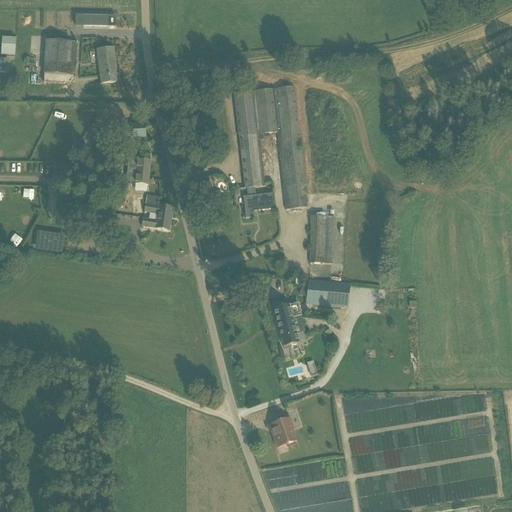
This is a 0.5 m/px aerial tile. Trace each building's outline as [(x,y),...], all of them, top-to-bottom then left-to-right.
[(84,16),(83,26),(105,26),(106,16),(84,16)] [(2,39),(1,43),(1,57),(15,58),(16,44),(16,39),(2,39)] [(44,83),(71,85),(75,77),(77,45),(76,43),(45,41),(43,74),(44,75),(44,83)] [(101,85),(116,83),(114,68),(116,68),(113,49),(97,51),(101,85)] [(253,213),(275,211),(274,196),(256,197),(255,188),(265,187),(260,141),(263,141),(263,135),(277,133),(286,211),(307,208),(294,88),(233,94),(236,120),(238,120),(245,190),(247,190),(247,198),(243,198),(245,220),(254,219),(253,213)] [(145,139),(146,139),(145,125),(123,126),(124,140),(140,139),(145,139)] [(134,185),(135,185),(148,186),(150,162),(136,161),(136,162),(128,161),(126,183),(134,184),(134,185)] [(88,176),(85,180),(94,186),(97,182),(88,176)] [(200,185),(206,200),(216,196),(210,181),(200,185)] [(23,199),(31,199),(31,192),(23,191),(23,199)] [(70,212),(75,213),(79,202),(73,200),(70,212)] [(172,209),(158,207),(145,205),(144,213),(157,216),(156,221),(143,218),(141,227),(169,232),(172,209)] [(327,265),(328,225),(333,225),(333,217),(311,217),(309,264),(327,265)] [(37,234),(35,248),(58,251),(60,237),(37,234)] [(308,280),(305,305),(348,310),(350,285),(308,280)] [(290,306),(274,310),(281,339),(284,349),(300,345),(297,335),(294,321),(303,319),(299,304),(298,305),(290,307),(290,306)] [(483,412),(481,402),(420,412),(422,422),(483,412)] [(483,417),(422,427),(424,436),(485,427),(483,417)] [(278,449),(295,443),(291,432),(293,431),(289,420),(270,427),(278,449)] [(415,439),(413,429),(352,439),(354,448),(415,439)] [(343,478),(341,468),(276,478),(278,488),(343,478)] [(343,484),(279,495),(280,503),(344,492),(343,484)]
